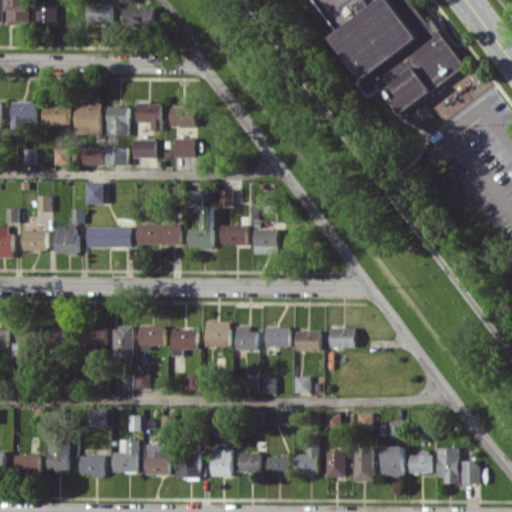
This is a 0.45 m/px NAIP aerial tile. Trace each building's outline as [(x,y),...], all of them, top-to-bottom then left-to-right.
[(31,0),(9,0),(10,24),(32,23),(31,0)] [(58,0),(37,0),(37,25),(58,26),(58,0)] [(315,0),(338,33),(335,35),(368,86),(378,79),(382,85),(383,99),(394,99),(402,112),(468,67),(436,20),(428,20),(420,9),(410,9),(403,13),(394,0),(315,0)] [(113,4),(89,4),(89,23),(113,23),(113,4)] [(156,7),(122,8),(122,26),(156,25),(156,7)] [(13,133),(25,133),(25,120),(37,120),(37,100),(13,100),(13,133)] [(104,101),(77,101),(76,133),(103,134),(104,101)] [(163,103),(139,102),(138,121),(153,121),(153,129),(162,130),(163,103)] [(44,123),(70,124),(70,104),(45,104),(44,123)] [(130,105),(109,105),(108,132),(130,133),(130,105)] [(198,106),(172,105),(171,125),(197,125),(198,106)] [(197,156),(198,137),(175,137),(175,156),(197,156)] [(157,156),(157,138),(135,138),(135,156),(157,156)] [(104,164),(104,146),(84,146),(85,164),(104,164)] [(129,164),(129,146),(107,146),(107,163),(129,164)] [(56,164),(71,164),(71,147),(56,148),(56,164)] [(37,148),(24,148),(24,163),(37,163),(37,148)] [(157,157),(136,157),(136,166),(157,166),(157,157)] [(87,202),(107,203),(107,182),(87,182),(87,202)] [(233,189),(221,189),(221,204),(233,204),(233,189)] [(203,190),(188,190),(188,205),(202,205),(203,190)] [(52,211),(52,195),(39,195),(39,211),(52,211)] [(189,246),(214,247),(215,208),(204,207),(203,228),(190,228),(189,246)] [(20,221),(20,208),(7,208),(7,221),(20,221)] [(84,208),(73,208),(73,222),(85,222),(84,208)] [(182,243),(182,222),(139,224),(139,244),(182,243)] [(0,255),(13,256),(13,225),(0,224),(0,255)] [(79,252),(78,224),(57,224),(57,252),(79,252)] [(222,243),(247,244),(248,224),(223,224),(222,243)] [(133,226),(89,225),(88,246),(133,246),(133,226)] [(256,253),(280,252),(279,228),(255,228),(256,253)] [(24,249),(48,249),(49,230),(24,229),(24,249)] [(231,321),(207,321),(207,345),(232,345),(231,321)] [(108,344),(108,324),(86,325),(86,344),(108,344)] [(141,343),(166,344),(166,325),(141,324),(141,343)] [(135,325),(115,326),(116,357),(136,356),(135,325)] [(251,325),(238,325),(238,349),(258,349),(259,330),(251,330),(251,325)] [(292,326),(268,326),(267,345),(291,346),(292,326)] [(357,346),(357,326),(332,326),(332,346),(357,346)] [(10,327),(0,327),(0,347),(9,347),(10,327)] [(76,347),(77,328),(50,327),(49,346),(76,347)] [(199,348),(199,329),(173,329),(174,355),(185,354),(185,348),(199,348)] [(322,350),(322,329),(298,329),(297,350),(322,350)] [(15,359),(30,359),(30,342),(15,342),(15,359)] [(137,387),(151,388),(151,373),(138,372),(137,387)] [(200,373),(188,372),(188,390),(200,390),(200,373)] [(135,373),(124,373),(124,389),(135,389),(135,373)] [(202,388),(214,388),(214,373),(202,373),(202,388)] [(259,388),(259,374),(247,374),(248,389),(259,388)] [(311,393),(312,376),(296,375),(296,392),(311,393)] [(277,377),(264,376),(264,392),(277,393),(277,377)] [(109,408),(93,407),(92,425),(109,425),(109,408)] [(292,409),(278,409),(279,425),(292,425),(292,409)] [(327,428),(343,428),(342,411),(327,411),(327,428)] [(374,411),(359,412),(359,429),(374,429),(374,411)] [(142,430),(142,414),(131,414),(131,429),(142,430)] [(175,429),(175,414),(164,414),(164,429),(175,429)] [(434,421),(419,421),(419,436),(434,435),(434,421)] [(380,422),(380,436),(405,436),(405,422),(380,422)] [(116,451),(115,470),(141,471),(141,438),(122,438),(121,451),(116,451)] [(49,469),(70,470),(70,442),(49,442),(49,469)] [(171,474),(172,443),(149,442),(148,473),(171,474)] [(321,445),(309,444),(308,453),(297,453),(297,472),(320,472),(321,445)] [(405,445),(383,445),(383,475),(404,476),(405,445)] [(356,479),(374,479),(375,447),(356,446),(356,479)] [(234,448),(214,447),(213,474),(233,475),(234,448)] [(461,447),(439,447),(439,475),(446,475),(446,482),(461,482),(461,447)] [(347,450),(328,450),(328,475),(347,476),(347,450)] [(411,454),(411,472),(432,472),(432,450),(419,450),(419,454),(411,454)] [(242,452),(242,471),(262,471),(262,451),(242,452)] [(202,453),(180,453),(180,477),(202,476),(202,453)] [(41,454),(15,454),(15,474),(42,473),(41,454)] [(108,454),(82,454),(83,472),(95,472),(95,476),(108,476),(108,454)] [(289,455),(269,455),(269,475),(289,475),(289,455)] [(482,482),(481,460),(463,460),(463,482),(482,482)]
